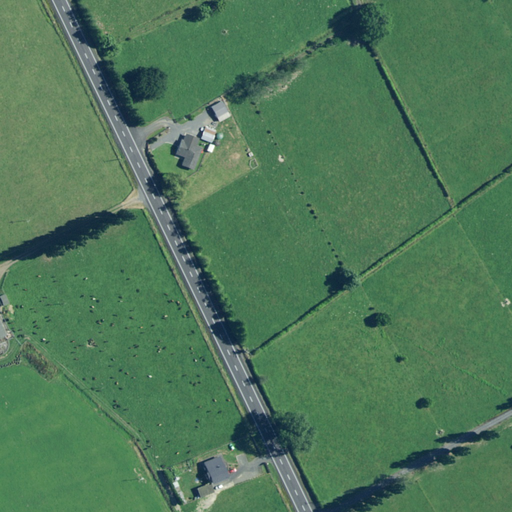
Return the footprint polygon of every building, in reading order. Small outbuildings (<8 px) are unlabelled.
[(218,125),(207,121),(201,139),(211,143),(215,134),(220,135),(222,131),(217,129),(218,125)] [(199,139),(185,133),(183,140),(182,139),(176,154),(184,157),(181,165),(194,170),(202,147),(197,145),(199,139)] [(219,140),(218,140),(217,139),(216,139),(216,140),(215,140),(214,140),(214,141),(213,141),(213,142),(213,143),(213,144),(213,145),(214,146),(215,147),(216,147),(217,148),(218,147),(219,147),(220,146),(221,145),(221,144),(221,143),(221,142),(220,142),(220,141),(219,140)] [(9,303),(5,295),(0,297),(4,306),(9,303)] [(228,477),(220,457),(203,463),(212,484),(228,477)] [(211,493),(208,484),(197,488),(200,498),(211,493)]
